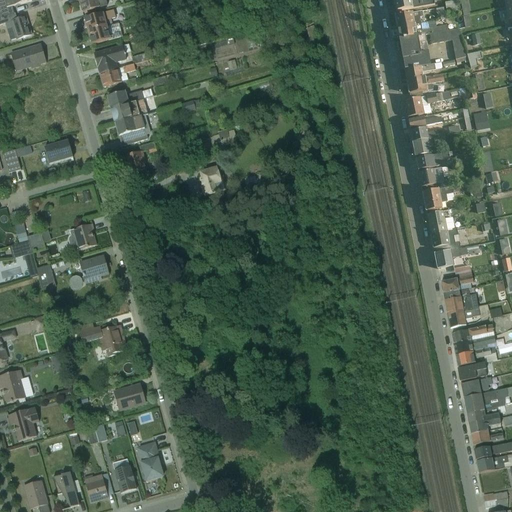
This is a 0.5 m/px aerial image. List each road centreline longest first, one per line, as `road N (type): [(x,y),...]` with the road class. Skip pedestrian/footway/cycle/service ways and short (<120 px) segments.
road 1 (residential): [(370,0),(471,511)]
road 2 (residential): [(53,0),(192,498)]
